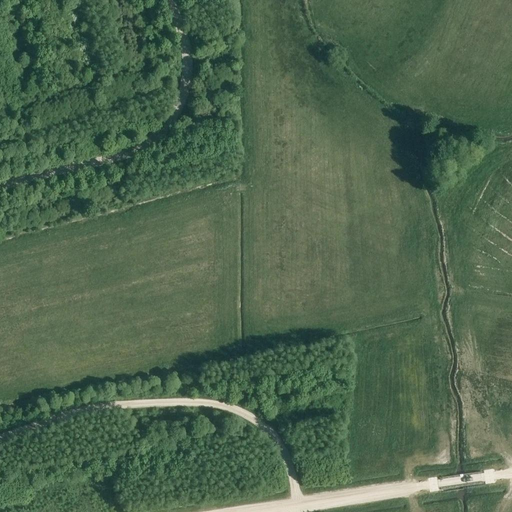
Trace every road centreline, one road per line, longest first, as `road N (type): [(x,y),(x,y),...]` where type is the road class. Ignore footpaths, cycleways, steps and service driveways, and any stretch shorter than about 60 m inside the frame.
road 1 (track): [(0,439),(88,411),(216,404),(280,442),(298,511)]
road 2 (track): [(170,0),(186,78),(157,135),(117,158),(0,188)]
road 3 (track): [(439,483),(262,511)]
